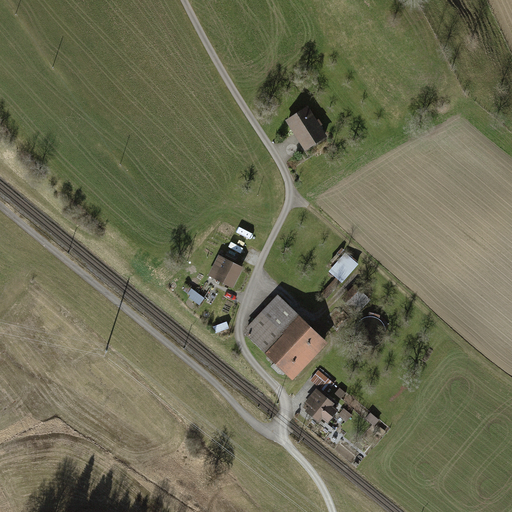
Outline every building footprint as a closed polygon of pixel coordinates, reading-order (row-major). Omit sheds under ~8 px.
[(310,107),(286,122),(306,154),(330,139),(310,107)] [(349,254),(344,263),(337,259),(330,272),(345,281),(358,259),(349,254)] [(248,268),(220,255),(209,278),(237,291),(248,268)] [(192,281),(185,287),(198,303),(205,297),(192,281)] [(328,345),(278,298),(245,333),(296,380),(328,345)] [(343,410),(318,390),(305,406),(309,409),(305,414),(320,427),(325,422),(330,426),(343,410)] [(373,424),(379,419),(372,411),(366,416),(373,424)] [(384,433),(389,428),(381,419),(375,425),(384,433)]
